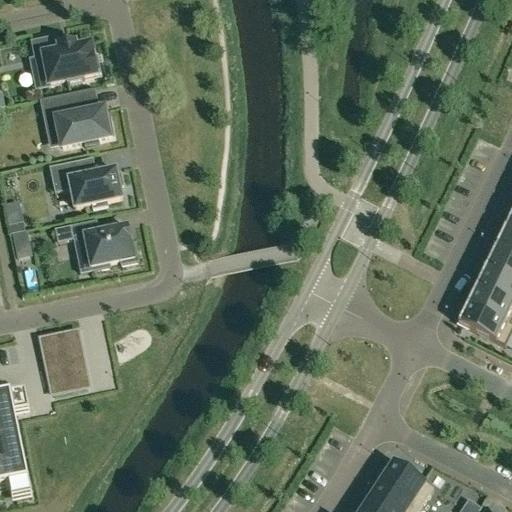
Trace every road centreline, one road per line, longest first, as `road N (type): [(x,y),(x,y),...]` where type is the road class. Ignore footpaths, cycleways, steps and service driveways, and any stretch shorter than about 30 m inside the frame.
road 1 (residential): [(116,0),(170,275),(160,286),(0,327)]
road 2 (tertiary): [(338,307),(481,0)]
road 3 (tertiary): [(446,0),(304,290)]
road 4 (tertiary): [(304,290),(227,437),(170,511)]
road 5 (tertiary): [(217,511),(338,307)]
road 6 (residential): [(511,149),(414,346)]
road 7 (residential): [(375,419),(511,493)]
